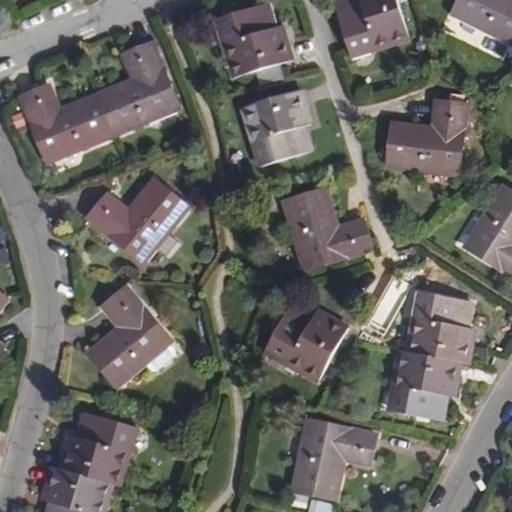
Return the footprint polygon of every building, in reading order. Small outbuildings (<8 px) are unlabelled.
[(408,37),(396,0),(358,0),(360,3),(354,5),(353,3),(333,9),(348,53),(374,44),(375,48),(408,37)] [(511,0),(459,0),(453,14),(489,29),(487,34),(511,44),(511,0)] [(272,25),(266,6),(221,19),(229,45),(225,46),(236,80),(291,64),(281,29),(270,33),(268,26),(272,25)] [(182,23),(186,41),(207,36),(205,29),(215,27),(213,16),(182,23)] [(95,98),(112,138),(143,125),(142,122),(178,107),(152,44),(124,56),(137,87),(129,90),(126,85),(95,98)] [(83,149),(112,138),(95,98),(66,109),(68,115),(59,118),(47,89),(20,100),(46,162),(82,146),(83,149)] [(311,125),(300,92),(243,109),(254,142),(259,141),(267,166),(311,152),(304,133),(301,133),(299,129),(311,125)] [(464,106),(436,103),(433,135),(424,135),(425,129),(391,125),(387,169),(423,173),(424,170),(457,173),(464,106)] [(189,209),(155,181),(134,207),(138,211),(132,217),(107,196),(88,219),(142,261),(165,232),(168,235),(189,209)] [(511,192),(503,187),(486,215),(489,217),(468,250),(511,276),(511,192)] [(334,221),(324,189),(283,203),(292,234),(296,233),(308,270),(370,251),(362,220),(331,229),(330,223),(334,221)] [(169,340),(126,289),(104,307),(125,332),(118,338),(115,334),(89,356),(116,388),(144,365),(142,362),(169,340)] [(417,323),(410,356),(462,367),(469,368),(477,333),(464,331),(466,324),(469,324),(473,305),(427,297),(421,323),(417,323)] [(309,316),(291,305),(269,345),(292,358),(290,362),(320,380),(348,330),(318,313),(313,321),(308,319),(309,316)] [(462,367),(410,356),(404,354),(398,386),(403,387),(396,416),(442,424),(446,406),(443,405),(444,397),(455,399),(462,367)] [(62,471),(110,485),(118,487),(127,455),(123,454),(131,426),(86,413),(80,433),(84,434),(82,441),(72,438),(62,471)] [(378,435),(312,422),(304,461),(300,460),(293,492),(336,501),(343,468),(339,468),(341,459),(372,465),(378,435)] [(102,511),(110,485),(62,471),(54,468),(44,502),(55,505),(53,511),(50,510),(49,511),(102,511)]
